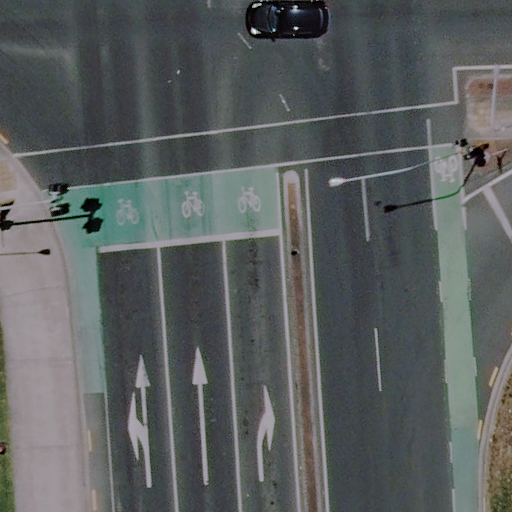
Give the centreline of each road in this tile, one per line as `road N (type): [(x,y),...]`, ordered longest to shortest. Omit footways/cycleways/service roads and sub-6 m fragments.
road 1 (trunk): [(312,413),(293,147),(265,0)]
road 2 (secondary): [(511,247),(312,413)]
